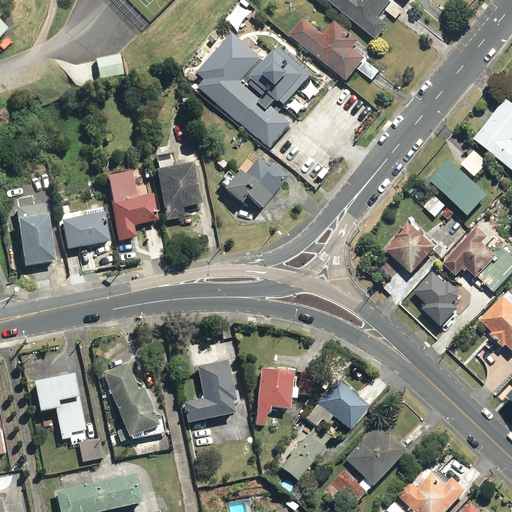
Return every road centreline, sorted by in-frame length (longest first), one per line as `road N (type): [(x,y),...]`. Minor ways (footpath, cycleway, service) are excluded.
road 1 (primary): [(424,374),(330,323),(283,308),(50,309)]
road 2 (secondary): [(287,279),(50,309)]
road 3 (secondary): [(511,5),(381,165)]
road 4 (primary): [(50,309),(108,290),(235,269)]
road 5 (secondary): [(235,269),(296,243),(381,165)]
road 6 (primary): [(511,456),(424,374)]
